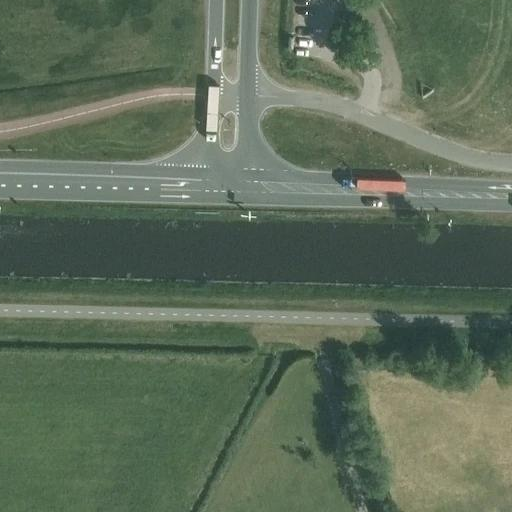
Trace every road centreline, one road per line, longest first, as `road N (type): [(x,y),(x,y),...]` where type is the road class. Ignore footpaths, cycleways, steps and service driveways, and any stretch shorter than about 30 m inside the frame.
road 1 (secondary): [(244,186),(511,199)]
road 2 (primary): [(209,185),(0,182)]
road 3 (residential): [(435,148),(323,104),(248,94)]
